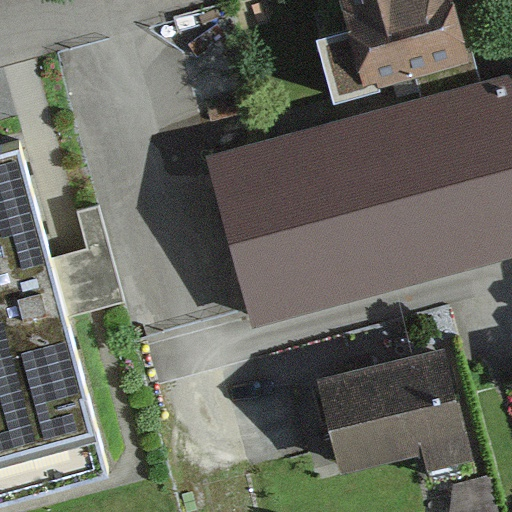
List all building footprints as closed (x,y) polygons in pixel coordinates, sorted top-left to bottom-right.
[(442,0),(309,0),(336,96),(459,63),(442,0)] [(511,73),(202,157),(246,318),(511,245),(511,73)] [(0,475),(102,449),(18,138),(0,142),(0,475)] [(93,306),(132,294),(103,197),(64,208),(93,306)] [(443,356),(314,387),(335,474),(429,451),(436,481),(471,472),(443,356)]
